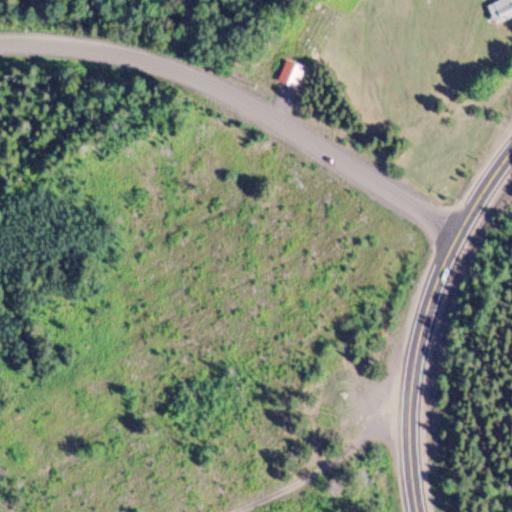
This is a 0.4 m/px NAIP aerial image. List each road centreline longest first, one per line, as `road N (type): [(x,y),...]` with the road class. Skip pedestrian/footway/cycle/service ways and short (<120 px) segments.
road 1 (tertiary): [(0,45),(148,62),(457,234)]
road 2 (primary): [(416,511),(409,402),(420,337),(457,234),(511,151)]
